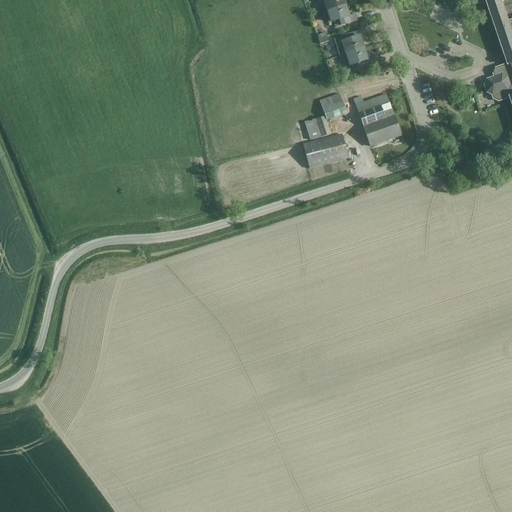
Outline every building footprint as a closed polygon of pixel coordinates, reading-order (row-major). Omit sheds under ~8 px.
[(323,0),(328,11),(345,5),(343,0),(323,0)] [(487,80),(484,85),(487,93),(492,95),(493,99),(498,102),(509,98),(511,105),(511,20),(508,22),(500,0),(485,0),(507,65),(497,68),(499,76),(487,80)] [(345,5),(328,11),(332,23),(333,22),(335,28),(358,21),(355,14),(349,16),(345,5)] [(346,54),(364,49),(360,37),(367,35),(364,29),(342,36),(344,42),(343,43),(346,54)] [(364,49),(346,54),(350,66),(352,65),(354,71),(376,64),(374,58),(367,60),(364,49)] [(347,113),(340,94),(319,101),(326,121),(347,113)] [(353,100),(370,147),(401,136),(392,112),(393,112),(386,95),(364,103),(361,97),(353,100)] [(305,124),(310,141),(330,135),(325,117),(305,124)] [(349,159),(342,135),(303,145),(309,169),(349,159)]
